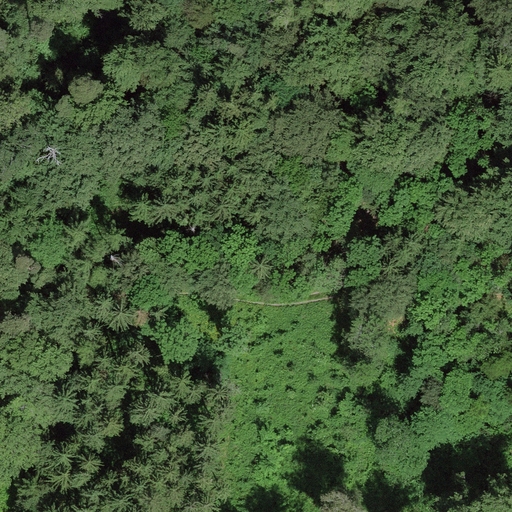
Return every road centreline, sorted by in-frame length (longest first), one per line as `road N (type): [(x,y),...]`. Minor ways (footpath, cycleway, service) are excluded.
road 1 (track): [(0,247),(87,288),(292,297),(408,281),(475,290),(511,306)]
road 2 (track): [(119,0),(0,131)]
